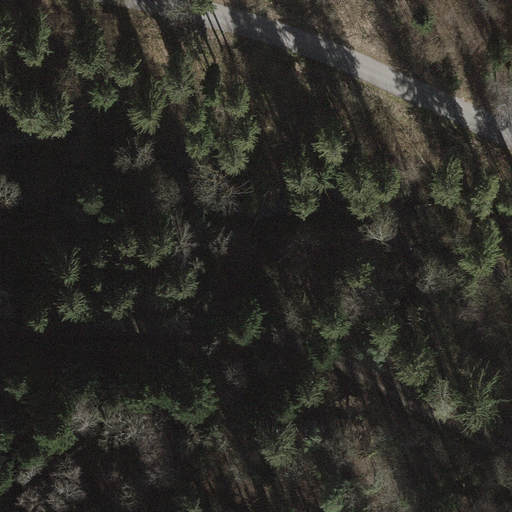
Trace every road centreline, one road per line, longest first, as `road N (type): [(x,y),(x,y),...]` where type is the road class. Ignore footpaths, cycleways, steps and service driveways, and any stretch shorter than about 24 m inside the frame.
road 1 (track): [(465,430),(351,362),(289,338),(220,327),(0,329)]
road 2 (unclassified): [(511,131),(308,41),(155,0)]
